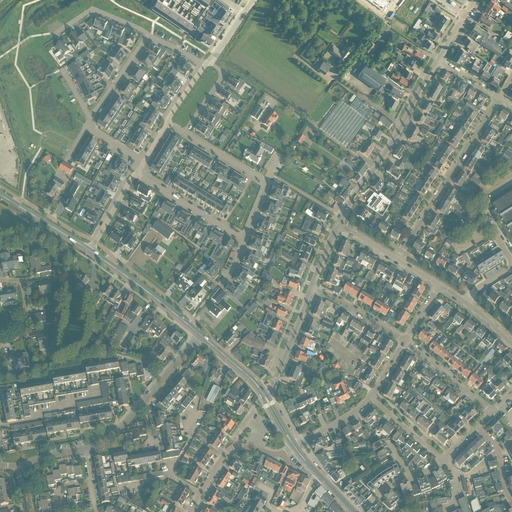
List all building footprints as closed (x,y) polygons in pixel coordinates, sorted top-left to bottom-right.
[(159,0),(156,0),(152,6),(157,9),(162,2),(159,0)] [(219,0),(215,0),(215,1),(220,5),(217,9),(227,16),(230,11),(227,9),(229,6),(219,0)] [(386,0),(382,0),(377,6),(383,10),(389,2),(386,0)] [(501,6),(495,2),(491,0),(490,0),(488,5),(494,9),(497,11),(499,8),(501,6)] [(162,2),(157,9),(161,13),(167,5),(162,2)] [(511,10),(511,6),(505,2),(503,5),(508,8),(511,11),(511,10)] [(167,5),(161,13),(166,16),(171,8),(167,5)] [(484,10),(489,13),(494,16),(495,14),(497,11),(494,9),(488,5),(484,10)] [(171,8),(166,16),(170,19),(176,11),(171,8)] [(207,13),(206,13),(207,14),(208,13),(219,21),(221,19),(224,21),(227,16),(217,9),(214,14),(209,10),(207,13)] [(176,11),(170,19),(175,22),(180,14),(176,11)] [(441,12),(439,15),(437,18),(440,19),(440,20),(446,24),(450,18),(441,12)] [(207,14),(206,16),(212,21),(209,25),(217,31),(220,26),(217,24),(219,21),(208,13),(207,14)] [(482,14),(478,19),(483,22),(485,23),(489,26),(491,22),(495,25),(497,21),(493,19),(489,16),(486,15),(482,13),(482,14)] [(180,14),(175,22),(179,25),(185,17),(180,14)] [(185,17),(179,25),(184,28),(189,20),(185,17)] [(92,21),(86,25),(90,30),(92,29),(92,30),(98,32),(99,28),(102,22),(102,21),(97,19),(95,23),(92,21)] [(189,20),(184,28),(188,31),(194,23),(189,20)] [(446,24),(440,20),(438,22),(435,21),(434,23),(443,29),(446,24)] [(99,28),(98,32),(102,34),(101,38),(104,39),(105,38),(109,28),(106,27),(108,23),(102,21),(102,22),(99,28)] [(384,21),(371,38),(380,45),(390,33),(389,32),(389,31),(390,31),(390,30),(389,30),(389,29),(391,27),(384,21)] [(72,28),(76,32),(81,26),(77,22),(72,28)] [(415,23),(413,27),(419,31),(424,34),(426,31),(421,27),(415,23)] [(480,42),(484,44),(495,52),(495,53),(499,55),(499,54),(499,55),(505,46),(498,41),(485,33),(487,31),(480,27),(475,24),(472,29),(483,37),(480,42)] [(198,28),(197,28),(200,30),(209,36),(211,33),(214,35),(217,31),(209,25),(206,30),(200,25),(198,28)] [(104,39),(108,41),(110,37),(111,35),(116,37),(119,28),(114,26),(113,29),(109,28),(105,38),(104,39)] [(119,28),(116,37),(120,39),(119,41),(118,45),(121,47),(126,35),(123,34),(124,30),(119,28)] [(501,36),(501,37),(508,41),(511,34),(511,31),(511,32),(507,29),(502,37),(501,36)] [(200,30),(194,38),(200,42),(202,39),(209,43),(209,42),(210,43),(212,39),(212,38),(209,36),(200,30)] [(440,34),(436,31),(434,30),(432,32),(429,30),(428,31),(427,33),(432,37),(437,39),(440,34)] [(86,34),(92,43),(94,39),(91,34),(90,34),(88,31),(86,34)] [(75,33),(68,38),(76,49),(83,44),(83,43),(87,40),(82,33),(77,36),(75,33)] [(126,35),(121,47),(126,49),(129,42),(133,44),(136,35),(131,33),(129,36),(126,35)] [(434,43),(430,40),(426,38),(425,37),(426,36),(424,35),(423,35),(421,39),(422,39),(426,42),(425,45),(431,49),(434,43)] [(470,46),(469,47),(469,48),(473,51),(478,43),(476,42),(467,36),(464,42),(470,46)] [(499,39),(498,41),(505,46),(508,41),(501,37),(499,39)] [(371,40),(365,48),(370,51),(376,43),(371,40)] [(63,43),(56,48),(61,55),(56,59),(59,63),(64,59),(63,57),(69,52),(72,55),(75,53),(70,46),(67,49),(63,43)] [(344,48),(342,50),(333,43),(328,50),(338,57),(339,56),(346,60),(349,56),(348,56),(353,50),(346,45),(344,44),(342,46),(344,48)] [(405,43),(401,50),(413,57),(414,55),(420,58),(423,53),(418,50),(405,43)] [(117,46),(111,54),(121,61),(124,56),(120,53),(123,49),(117,46)] [(152,46),(148,52),(153,55),(158,58),(160,60),(167,51),(161,47),(159,51),(152,46)] [(457,53),(466,58),(468,55),(470,53),(465,50),(461,47),(457,53)] [(457,53),(454,58),(459,62),(459,61),(463,64),(464,62),(466,58),(457,53)] [(111,54),(106,61),(112,65),(114,62),(118,65),(121,61),(111,54)] [(147,54),(143,59),(151,65),(153,66),(158,58),(153,55),(151,57),(147,54)] [(419,60),(414,58),(406,54),(405,57),(410,60),(408,62),(411,64),(416,66),(419,60)] [(182,62),(178,67),(188,73),(191,68),(185,64),(186,61),(181,57),(179,60),(182,62)] [(407,64),(402,60),(397,57),(395,61),(403,66),(401,69),(402,69),(400,73),(405,75),(409,78),(413,71),(405,67),(407,64)] [(508,66),(511,61),(506,57),(502,62),(504,63),(508,66)] [(143,59),(140,64),(145,67),(143,70),(148,73),(150,70),(148,69),(151,65),(143,59)] [(477,71),(479,72),(483,65),(480,64),(479,66),(476,64),(478,61),(476,59),(470,68),(476,72),(477,71)] [(489,68),(489,67),(490,65),(488,63),(489,62),(486,60),(483,65),(479,72),(480,70),(482,72),(480,75),(486,78),(489,74),(490,73),(487,71),(489,68)] [(106,61),(101,69),(102,70),(102,69),(111,75),(114,71),(110,68),(112,65),(106,61)] [(329,68),(322,63),(318,68),(324,74),(329,68)] [(378,89),(382,83),(385,80),(387,77),(367,63),(361,71),(358,75),(378,89)] [(75,66),(69,69),(72,74),(79,70),(80,70),(82,69),(79,64),(75,66)] [(173,70),(171,73),(176,77),(178,73),(185,78),(186,77),(186,78),(188,75),(187,74),(188,73),(178,67),(176,65),(173,70)] [(493,77),(491,81),(496,85),(500,79),(497,78),(500,74),(498,73),(499,71),(503,73),(505,70),(500,67),(500,66),(498,65),(497,67),(496,67),(492,75),(494,76),(493,77)] [(98,73),(96,76),(102,80),(104,77),(108,80),(111,75),(102,69),(102,70),(99,74),(98,73)] [(134,70),(132,73),(142,80),(145,76),(146,76),(148,73),(143,70),(141,72),(136,69),(135,71),(134,70)] [(79,70),(72,74),(74,79),(82,75),(80,70),(79,70)] [(408,80),(404,78),(393,72),(391,76),(396,78),(396,77),(400,79),(398,82),(401,83),(405,85),(408,80)] [(444,73),(440,80),(444,83),(445,83),(448,79),(452,82),(451,84),(452,85),(450,89),(452,90),(455,86),(458,81),(450,77),(451,75),(446,72),(445,73),(444,73)] [(131,77),(130,79),(135,82),(133,84),(138,88),(143,80),(142,80),(132,73),(130,76),(131,77)] [(171,78),(167,83),(178,90),(180,87),(179,86),(180,84),(174,80),(176,77),(171,73),(168,76),(171,78)] [(82,75),(74,79),(77,84),(85,79),(82,75)] [(85,79),(77,84),(80,88),(88,83),(86,78),(85,79)] [(229,80),(227,83),(228,83),(227,84),(239,92),(245,83),(240,80),(237,84),(231,79),(230,80),(229,80)] [(404,91),(401,89),(402,87),(391,79),(389,83),(392,84),(392,85),(393,86),(391,91),(400,96),(401,96),(404,91)] [(88,83),(80,88),(82,93),(92,87),(89,83),(88,83)] [(167,83),(162,91),(167,94),(169,91),(174,94),(175,92),(176,93),(178,90),(167,83)] [(461,83),(458,88),(455,93),(458,94),(460,91),(463,93),(467,87),(461,83)] [(126,84),(123,89),(132,95),(135,90),(136,91),(138,88),(133,84),(131,87),(126,84)] [(442,98),(445,93),(447,89),(443,86),(442,89),(437,86),(433,93),(442,98)] [(92,87),(82,93),(85,98),(94,93),(95,92),(92,87)] [(123,89),(120,93),(124,96),(123,99),(124,100),(128,103),(133,95),(132,95),(123,89)] [(221,92),(219,95),(220,95),(219,96),(229,102),(231,99),(237,103),(240,99),(228,90),(226,93),(223,91),(222,92),(221,92)] [(473,99),(474,98),(477,93),(471,90),(465,99),(467,101),(470,97),(473,99)] [(162,91),(157,99),(167,106),(169,103),(168,102),(169,100),(165,97),(167,94),(162,91)] [(398,99),(400,96),(391,91),(388,95),(391,97),(388,102),(392,104),(391,104),(392,105),(393,105),(395,106),(399,99),(398,99)] [(457,103),(452,99),(455,94),(452,92),(448,97),(447,101),(456,106),(457,103)] [(94,93),(85,98),(88,103),(97,98),(94,93)] [(441,104),(439,103),(442,98),(433,93),(429,100),(434,102),(433,105),(437,107),(439,108),(441,104)] [(478,114),(480,110),(481,109),(487,100),(481,96),(478,100),(477,102),(480,104),(478,107),(476,107),(472,105),(470,109),(473,112),(478,114)] [(116,99),(113,103),(122,110),(125,105),(122,103),(116,99)] [(153,103),(151,106),(156,110),(158,107),(163,110),(164,108),(165,109),(167,106),(157,99),(153,103)] [(319,129),(346,148),(348,144),(365,121),(339,101),(319,129)] [(113,103),(110,108),(119,114),(122,110),(113,103)] [(213,103),(211,107),(212,107),(211,108),(223,116),(229,107),(224,104),(221,108),(215,103),(214,104),(213,103)] [(365,103),(360,109),(366,113),(363,117),(367,121),(369,122),(372,119),(378,124),(379,123),(382,125),(389,130),(393,125),(377,112),(365,103)] [(425,104),(422,109),(424,109),(422,112),(428,115),(426,117),(431,119),(435,121),(437,117),(433,115),(428,113),(431,107),(426,105),(425,104)] [(151,106),(146,114),(148,116),(156,120),(159,116),(154,113),(156,110),(151,106)] [(251,116),(257,120),(263,111),(257,106),(251,116)] [(110,108),(107,112),(116,119),(119,114),(110,108)] [(317,111),(312,119),(321,124),(324,119),(321,117),(322,114),(317,111)] [(107,112),(104,117),(113,123),(116,119),(107,112)] [(261,124),(264,126),(262,129),(266,132),(274,121),(274,122),(278,117),(271,113),(271,112),(270,112),(269,112),(267,114),(265,117),(261,124)] [(473,122),(476,116),(472,114),(470,112),(466,118),(473,122)] [(493,118),(495,120),(495,119),(500,122),(501,120),(505,122),(506,120),(509,115),(503,112),(499,118),(495,116),(493,118)] [(205,115),(203,118),(204,118),(203,119),(215,127),(221,118),(216,115),(213,119),(207,114),(206,115),(205,115)] [(148,116),(145,120),(153,125),(156,120),(148,116)] [(104,117),(100,121),(110,127),(113,123),(104,117)] [(420,117),(419,119),(417,119),(415,123),(417,123),(416,124),(421,126),(422,126),(424,123),(428,125),(429,123),(429,122),(431,119),(426,117),(425,119),(420,117)] [(466,118),(463,123),(469,127),(473,122),(466,118)] [(141,124),(139,127),(144,130),(146,127),(151,130),(153,125),(145,120),(144,119),(141,124)] [(100,121),(97,126),(107,132),(110,127),(100,121)] [(367,122),(364,126),(371,131),(372,131),(370,133),(374,135),(372,138),(374,139),(374,140),(375,140),(378,142),(381,138),(380,138),(382,136),(373,130),(375,127),(370,124),(368,123),(369,122),(367,121),(366,122),(367,122)] [(459,129),(466,133),(469,127),(463,123),(459,129)] [(440,124),(434,136),(437,138),(444,126),(440,124)] [(198,126),(196,129),(196,130),(196,131),(200,133),(198,136),(203,139),(205,137),(208,139),(214,130),(209,126),(206,130),(199,125),(199,126),(198,126)] [(245,132),(250,135),(253,129),(248,126),(245,132)] [(138,130),(135,135),(144,140),(147,136),(142,133),(144,130),(139,127),(137,130),(138,130)] [(488,130),(485,136),(491,140),(493,136),(493,137),(495,138),(496,136),(497,136),(499,133),(497,132),(491,128),(489,131),(488,130)] [(414,129),(411,135),(416,138),(419,139),(422,141),(422,140),(423,138),(420,137),(417,135),(419,132),(418,131),(414,129)] [(456,134),(462,138),(466,133),(459,129),(456,134)] [(359,132),(357,135),(367,142),(369,139),(359,132)] [(448,139),(446,142),(449,145),(456,149),(459,144),(452,139),(453,139),(449,137),(450,136),(447,134),(446,135),(445,135),(445,136),(448,139)] [(456,134),(453,139),(452,139),(459,144),(462,138),(456,134)] [(135,135),(132,139),(141,145),(144,140),(135,135)] [(303,143),(305,139),(299,135),(295,142),(307,149),(309,146),(303,143)] [(411,135),(408,140),(412,143),(413,143),(414,141),(417,142),(418,142),(420,143),(422,144),(424,142),(422,140),(422,141),(419,139),(416,138),(411,135)] [(170,137),(167,143),(176,148),(178,149),(181,144),(183,140),(176,136),(174,139),(170,137)] [(485,136),(481,141),(486,144),(487,145),(491,140),(485,136)] [(129,144),(128,148),(133,151),(135,148),(138,150),(141,145),(132,139),(129,144)] [(89,140),(86,145),(95,150),(98,145),(89,140)] [(368,147),(366,149),(371,153),(375,147),(367,142),(365,145),(368,147)] [(167,143),(164,147),(173,152),(176,148),(167,143)] [(245,151),(243,155),(244,156),(243,157),(246,158),(246,159),(251,162),(251,161),(257,165),(261,159),(260,159),(265,151),(271,155),(274,150),(262,143),(258,149),(254,155),(247,151),(246,152),(245,151)] [(393,156),(397,159),(399,160),(406,150),(411,153),(414,149),(411,147),(407,144),(404,149),(400,146),(393,156)] [(86,145),(83,150),(93,155),(96,150),(95,150),(86,145)] [(347,149),(356,155),(358,152),(349,146),(347,149)] [(445,146),(441,151),(443,152),(442,152),(444,153),(449,156),(453,151),(448,148),(446,146),(446,147),(445,146)] [(475,152),(481,156),(484,150),(478,146),(475,152)] [(164,147),(162,151),(172,158),(175,153),(173,152),(164,147)] [(367,158),(371,153),(366,149),(364,152),(361,149),(361,150),(359,152),(367,158)] [(83,150),(81,154),(91,160),(93,155),(83,150)] [(189,152),(185,158),(188,160),(193,163),(194,161),(199,153),(194,150),(192,154),(189,152)] [(162,151),(159,156),(168,161),(170,157),(172,158),(162,151)] [(471,157),(477,161),(481,156),(475,152),(474,151),(472,155),(471,157)] [(498,156),(495,160),(498,162),(504,165),(506,163),(509,165),(511,166),(511,152),(511,153),(510,152),(507,151),(502,158),(502,159),(498,156)] [(446,162),(449,156),(442,152),(439,158),(446,162)] [(199,153),(194,161),(194,162),(195,162),(198,164),(204,156),(199,153)] [(81,154),(78,159),(88,165),(91,160),(81,154)] [(159,156),(156,160),(167,167),(169,162),(168,161),(159,156)] [(204,156),(198,164),(203,167),(208,159),(204,156)] [(468,163),(474,167),(477,161),(471,157),(468,163)] [(119,162),(117,167),(124,172),(127,167),(122,164),(124,161),(119,158),(117,161),(119,162)] [(442,167),(446,162),(439,158),(436,163),(442,167)] [(78,159),(75,164),(85,170),(88,165),(78,159)] [(208,159),(203,167),(208,170),(206,172),(210,174),(213,168),(210,166),(213,162),(208,159)] [(156,160),(153,165),(164,172),(167,167),(156,160)] [(358,161),(354,165),(358,168),(359,168),(360,169),(366,173),(369,169),(362,164),(358,160),(358,161)] [(439,172),(442,167),(436,163),(434,161),(430,167),(432,168),(439,172)] [(401,171),(404,167),(405,166),(404,165),(401,163),(399,162),(396,167),(401,171)] [(62,163),(59,169),(69,175),(73,169),(62,163)] [(474,167),(468,163),(464,168),(471,172),(474,167)] [(153,165),(150,170),(161,177),(164,172),(153,165)] [(213,168),(210,174),(213,176),(214,174),(218,177),(224,167),(221,165),(220,166),(219,165),(216,170),(213,168)] [(111,171),(109,174),(115,177),(117,174),(122,177),(124,172),(117,167),(115,166),(112,171),(111,171)] [(391,166),(386,173),(390,176),(397,180),(401,176),(400,175),(395,172),(397,170),(395,169),(391,166)] [(218,177),(217,178),(222,181),(225,183),(229,177),(226,176),(229,171),(227,170),(228,169),(224,167),(218,177)] [(356,173),(351,179),(353,181),(357,184),(361,178),(362,178),(366,173),(360,169),(359,168),(358,168),(355,172),(356,173)] [(103,173),(102,174),(108,177),(105,182),(107,183),(115,188),(118,183),(115,181),(117,178),(115,177),(109,174),(104,171),(103,173)] [(177,179),(173,185),(178,188),(183,180),(184,179),(179,176),(181,173),(178,171),(177,171),(174,177),(177,179)] [(437,175),(433,172),(431,171),(427,176),(433,181),(437,175)] [(340,173),(338,176),(344,180),(339,187),(341,188),(344,190),(343,190),(350,195),(354,189),(349,186),(350,184),(348,183),(350,180),(348,179),(343,175),(340,173)] [(457,179),(464,183),(467,177),(461,173),(457,179)] [(229,177),(225,183),(228,185),(229,183),(234,186),(240,177),(236,175),(234,174),(231,179),(229,177)] [(430,186),(433,181),(427,176),(424,182),(430,186)] [(234,186),(233,187),(238,190),(238,191),(242,194),(246,188),(241,185),(244,181),(242,180),(243,179),(240,177),(234,186)] [(470,181),(478,186),(479,186),(480,183),(481,182),(473,177),(470,181)] [(49,191),(47,194),(52,198),(56,192),(56,191),(58,188),(61,190),(65,184),(56,178),(55,179),(51,186),(48,190),(49,191)] [(315,178),(313,181),(321,187),(323,183),(315,178)] [(464,183),(457,179),(454,184),(460,188),(464,183)] [(183,180),(178,188),(182,191),(187,183),(183,181),(183,180)] [(371,187),(369,190),(374,194),(375,195),(378,197),(380,195),(380,194),(378,192),(383,185),(380,183),(377,180),(371,187)] [(430,186),(424,182),(420,187),(427,191),(430,186)] [(99,184),(97,187),(106,193),(108,190),(113,192),(115,188),(107,183),(105,188),(99,184)] [(187,183),(182,191),(187,194),(192,186),(187,183)] [(73,184),(63,202),(66,204),(65,206),(66,206),(64,209),(70,212),(76,203),(70,200),(78,186),(73,184)] [(272,188),(271,192),(272,192),(271,193),(283,198),(285,199),(289,189),(284,185),(282,190),(274,187),(273,188),(272,188)] [(95,186),(93,189),(99,193),(96,197),(107,203),(109,198),(106,196),(108,194),(106,193),(97,187),(95,186)] [(192,186),(187,194),(192,197),(196,189),(192,186)] [(140,187),(137,193),(142,196),(141,199),(149,204),(152,199),(148,197),(150,193),(140,187)] [(417,193),(419,194),(423,197),(427,191),(420,187),(417,193)] [(341,188),(336,195),(339,197),(341,199),(345,202),(350,195),(343,190),(344,190),(341,188)] [(196,189),(192,197),(196,200),(201,192),(196,189)] [(451,189),(447,195),(454,199),(457,193),(451,189)] [(201,192),(196,200),(201,202),(206,195),(201,192)] [(335,202),(337,204),(342,207),(345,202),(341,199),(330,192),(327,196),(333,199),(334,198),(336,200),(335,202)] [(271,193),(269,198),(277,201),(276,204),(282,207),(283,204),(281,203),(283,198),(271,193)] [(511,193),(492,206),(495,210),(492,212),(511,245),(511,193)] [(369,204),(367,208),(370,209),(371,210),(376,213),(378,210),(376,209),(384,198),(380,195),(378,197),(374,194),(368,203),(368,204),(369,204)] [(206,195),(201,202),(206,205),(210,197),(206,195)] [(450,205),(454,199),(447,195),(444,201),(450,205)] [(413,202),(419,206),(423,200),(416,196),(413,202)] [(88,199),(86,202),(99,209),(100,206),(104,208),(107,203),(96,197),(94,202),(88,199)] [(210,197),(206,205),(210,208),(215,200),(210,197)] [(132,202),(130,205),(132,206),(138,209),(136,213),(140,215),(142,216),(145,211),(141,209),(144,204),(144,203),(134,198),(134,199),(133,198),(131,201),(132,202)] [(215,200),(210,208),(215,211),(220,203),(215,200)] [(157,209),(153,216),(156,218),(160,212),(164,215),(165,213),(170,205),(171,204),(166,201),(163,205),(160,203),(158,207),(157,209)] [(440,206),(448,211),(450,207),(452,207),(451,207),(455,210),(456,208),(455,208),(456,207),(453,205),(452,206),(450,205),(444,201),(440,206)] [(419,206),(413,202),(409,207),(416,211),(419,206)] [(220,203),(215,211),(219,214),(224,206),(223,205),(220,203)] [(94,208),(86,204),(83,209),(83,210),(87,212),(83,218),(83,219),(94,225),(98,218),(91,214),(94,208)] [(224,206),(219,214),(224,217),(230,207),(225,204),(224,206)] [(265,205),(264,209),(274,213),(276,214),(278,209),(281,210),(282,207),(276,204),(275,207),(267,204),(266,206),(265,205)] [(170,205),(165,213),(170,216),(166,221),(169,223),(175,214),(172,213),(175,208),(170,205)] [(313,218),(316,219),(320,221),(321,221),(324,223),(326,219),(328,216),(324,214),(322,213),(323,210),(316,206),(313,212),(316,213),(313,218)] [(361,210),(357,217),(365,222),(367,218),(369,214),(367,213),(368,211),(370,212),(371,210),(370,209),(367,208),(366,207),(364,206),(361,210)] [(440,206),(437,211),(443,215),(444,216),(443,218),(449,222),(451,219),(446,217),(450,212),(448,211),(440,206)] [(406,213),(412,217),(416,211),(409,207),(406,213)] [(264,209),(262,213),(263,213),(262,215),(270,218),(269,221),(275,223),(276,220),(272,218),(274,213),(264,209)] [(126,210),(122,218),(123,218),(122,219),(128,222),(129,222),(132,224),(136,217),(138,218),(140,215),(136,213),(134,211),(132,214),(126,210)] [(168,225),(171,227),(175,222),(179,224),(186,214),(181,211),(179,214),(176,212),(175,214),(169,223),(168,225)] [(382,224),(378,229),(385,233),(386,231),(387,232),(387,231),(388,229),(388,228),(385,226),(387,223),(385,222),(389,216),(387,215),(385,213),(382,218),(381,220),(379,222),(382,224)] [(409,222),(412,217),(406,213),(402,218),(405,219),(409,222)] [(186,214),(179,224),(184,227),(180,233),(184,235),(192,222),(189,220),(190,217),(186,214)] [(372,220),(369,225),(373,227),(376,222),(378,218),(379,216),(376,214),(372,220)] [(436,226),(440,220),(433,216),(430,222),(436,226)] [(312,232),(318,236),(322,229),(315,226),(316,223),(307,218),(305,222),(310,224),(307,230),(312,232)] [(408,224),(398,218),(397,219),(400,221),(399,223),(406,227),(408,224)] [(158,221),(152,229),(168,241),(174,233),(158,221)] [(193,223),(186,234),(190,236),(193,230),(197,233),(203,224),(198,221),(196,225),(193,223)] [(258,222),(257,226),(267,230),(268,230),(270,225),(274,227),(275,223),(269,221),(268,224),(260,221),(259,223),(258,222)] [(434,229),(436,226),(430,222),(426,227),(433,231),(431,233),(434,235),(437,231),(434,229)] [(197,233),(196,234),(201,237),(197,243),(201,245),(202,243),(207,234),(208,233),(206,231),(208,227),(203,224),(197,233)] [(257,226),(255,229),(256,230),(256,232),(263,235),(262,238),(268,240),(270,237),(265,235),(267,230),(257,226)] [(115,229),(109,239),(119,245),(127,232),(124,230),(122,234),(115,229)] [(306,233),(297,229),(295,233),(305,237),(307,233),(306,233)] [(207,234),(202,243),(205,245),(208,239),(213,242),(218,234),(218,233),(213,230),(210,235),(207,234)] [(394,230),(393,232),(392,233),(392,234),(390,237),(397,241),(402,232),(399,230),(398,232),(394,230)] [(129,231),(122,242),(125,244),(124,246),(131,250),(137,241),(133,238),(135,235),(129,231)] [(213,242),(211,244),(216,247),(213,252),(216,254),(223,242),(221,240),(223,237),(218,234),(213,242)] [(306,236),(304,242),(314,246),(315,246),(316,244),(315,243),(316,240),(306,236)] [(253,237),(251,243),(262,247),(265,249),(268,240),(262,238),(261,240),(253,237)] [(216,254),(214,257),(218,259),(223,252),(227,254),(228,252),(234,243),(233,242),(230,240),(230,241),(228,239),(226,243),(223,242),(216,254)] [(420,254),(422,250),(424,247),(420,244),(422,240),(419,239),(417,242),(412,250),(420,254)] [(349,245),(343,242),(341,248),(350,252),(352,246),(349,245)] [(250,243),(248,247),(249,247),(249,248),(256,251),(255,254),(261,257),(263,254),(260,253),(262,247),(251,243),(251,244),(250,243)] [(157,263),(162,256),(165,251),(158,246),(155,251),(149,246),(147,250),(144,254),(157,263)] [(302,246),(300,251),(303,253),(309,257),(312,251),(307,249),(306,248),(302,246)] [(427,253),(425,257),(431,262),(434,257),(435,255),(435,254),(435,253),(432,252),(429,250),(430,248),(427,246),(424,251),(427,253)] [(348,255),(350,252),(341,248),(338,254),(347,258),(348,255)] [(295,254),(293,257),(300,260),(302,261),(307,263),(309,257),(303,253),(300,251),(299,251),(298,255),(295,254)] [(436,264),(437,265),(437,266),(438,267),(439,266),(443,269),(446,264),(448,260),(444,258),(445,258),(442,256),(443,253),(441,251),(438,256),(441,257),(440,259),(439,260),(436,264)] [(501,252),(495,256),(500,265),(506,262),(501,252)] [(284,256),(284,258),(290,262),(293,258),(284,253),(282,255),(284,256)] [(366,263),(370,256),(367,254),(366,255),(363,253),(361,257),(357,262),(358,263),(361,265),(364,266),(366,263)] [(9,254),(1,256),(3,272),(9,271),(8,269),(12,268),(12,269),(19,268),(18,264),(19,264),(18,258),(10,259),(9,254)] [(245,255),(243,259),(254,263),(255,264),(257,265),(259,260),(260,260),(261,257),(255,254),(254,257),(246,254),(246,256),(245,255)] [(467,265),(470,263),(465,254),(464,254),(462,256),(467,265)] [(374,258),(370,256),(366,263),(369,265),(367,268),(371,271),(377,261),(374,259),(374,258)] [(495,256),(489,259),(494,269),(500,265),(495,256)] [(49,272),(51,272),(50,267),(45,267),(45,268),(41,269),(39,258),(34,259),(33,257),(29,257),(31,267),(35,267),(36,275),(41,274),(42,277),(46,277),(50,276),(49,272)] [(210,263),(207,267),(216,275),(219,272),(218,271),(219,270),(213,265),(215,262),(212,260),(210,258),(207,261),(210,263)] [(243,259),(242,263),(243,263),(242,265),(250,268),(248,271),(254,275),(256,270),(253,269),(255,264),(254,263),(243,259)] [(455,276),(459,270),(454,267),(457,262),(452,259),(449,264),(452,266),(448,272),(455,276)] [(489,259),(483,262),(488,272),(494,269),(489,259)] [(333,266),(339,268),(338,269),(343,271),(345,265),(346,264),(336,260),(333,266)] [(303,273),(305,267),(293,262),(291,267),(291,268),(292,268),(295,270),(303,273)] [(483,262),(477,266),(482,275),(488,272),(483,262)] [(189,265),(184,271),(188,274),(193,268),(189,265)] [(380,273),(384,275),(388,268),(384,266),(384,267),(381,265),(378,269),(375,274),(378,276),(380,273)] [(200,269),(198,272),(202,276),(203,276),(205,274),(211,279),(213,277),(214,278),(216,275),(207,267),(203,271),(200,269)] [(289,274),(288,277),(293,279),(295,276),(296,277),(300,279),(303,273),(295,270),(292,268),(291,272),(290,274),(289,274)] [(389,283),(392,277),(395,273),(391,271),(392,270),(388,268),(384,275),(387,277),(385,280),(389,283)] [(341,274),(336,272),(331,270),(329,277),(335,279),(336,276),(340,277),(341,274)] [(238,272),(236,275),(245,281),(248,276),(252,279),(254,275),(248,271),(247,275),(239,271),(238,272)] [(342,276),(345,277),(343,280),(347,281),(348,278),(349,279),(351,275),(344,272),(342,276)] [(364,281),(366,283),(368,280),(372,274),(369,272),(365,278),(364,281)] [(472,276),(465,272),(463,274),(466,275),(463,281),(467,284),(472,276)] [(273,279),(266,274),(265,277),(264,280),(263,282),(270,285),(273,279)] [(368,280),(366,283),(368,284),(370,285),(372,282),(371,282),(375,276),(372,274),(368,280)] [(397,279),(393,285),(396,287),(402,290),(405,287),(405,286),(402,285),(403,283),(406,279),(406,278),(403,276),(403,277),(401,276),(402,275),(400,274),(399,275),(397,279)] [(234,279),(233,281),(240,285),(238,288),(244,292),(246,288),(244,287),(247,282),(245,281),(236,275),(234,278),(234,279)] [(503,280),(499,282),(503,285),(505,283),(507,284),(508,284),(509,285),(511,282),(511,275),(503,281),(503,280)] [(89,281),(83,276),(81,278),(80,280),(77,285),(86,292),(84,296),(88,298),(93,291),(89,289),(85,287),(89,281)] [(477,279),(472,276),(468,284),(472,287),(475,283),(477,281),(476,280),(477,279)] [(333,283),(335,279),(329,277),(326,284),(332,286),(335,287),(333,292),(339,295),(342,289),(336,287),(337,285),(333,283)] [(184,278),(177,286),(179,288),(178,289),(181,290),(184,292),(187,289),(188,290),(193,284),(190,281),(188,282),(187,284),(185,282),(186,280),(184,278)] [(194,290),(190,295),(192,297),(191,299),(192,300),(193,300),(197,304),(199,302),(200,302),(201,301),(200,301),(205,295),(200,291),(197,288),(204,281),(200,278),(192,288),(194,290)] [(279,286),(285,288),(286,286),(289,287),(296,290),(298,284),(294,283),(294,282),(284,278),(282,283),(280,282),(279,286)] [(355,298),(358,294),(359,291),(356,289),(359,283),(361,284),(363,281),(360,279),(358,282),(357,282),(357,281),(356,280),(354,284),(355,285),(353,288),(349,295),(355,298)] [(40,297),(45,296),(44,294),(51,292),(49,281),(39,283),(40,287),(41,287),(41,289),(39,289),(40,297)] [(416,290),(415,291),(422,295),(425,290),(422,288),(424,285),(419,282),(417,286),(418,286),(416,290)] [(387,290),(390,285),(387,283),(382,292),(385,294),(387,290)] [(343,291),(349,295),(353,288),(347,284),(346,287),(343,291)] [(228,286),(225,289),(226,290),(225,290),(235,298),(238,294),(241,296),(244,292),(238,288),(236,291),(229,286),(228,286)] [(105,301),(106,302),(113,292),(112,292),(113,290),(108,287),(103,295),(107,298),(105,301)] [(502,301),(503,300),(506,296),(503,294),(500,292),(498,294),(492,288),(485,292),(482,296),(487,300),(488,300),(489,300),(491,302),(491,301),(494,304),(499,298),(502,301)] [(220,289),(211,299),(218,304),(226,295),(220,289)] [(16,297),(15,291),(0,293),(2,304),(17,301),(16,299),(17,298),(17,297),(16,297)] [(412,296),(414,298),(419,300),(422,295),(415,291),(412,296)] [(506,296),(503,300),(506,302),(511,294),(511,292),(510,291),(506,296)] [(113,292),(106,302),(108,303),(110,300),(115,304),(110,313),(110,314),(108,318),(112,319),(114,315),(114,316),(117,310),(116,310),(119,306),(122,300),(119,298),(121,295),(116,292),(115,294),(113,292)] [(291,303),(293,296),(286,293),(285,295),(283,294),(281,298),(291,303)] [(358,300),(364,304),(368,297),(362,293),(358,300)] [(122,320),(125,314),(129,305),(133,298),(127,295),(123,303),(125,304),(124,306),(123,306),(120,312),(117,310),(114,316),(122,320)] [(272,303),(270,301),(265,297),(262,301),(270,306),(272,303)] [(281,298),(279,297),(277,301),(277,302),(278,303),(282,304),(289,307),(289,306),(290,306),(291,303),(290,303),(291,303),(281,298)] [(368,297),(364,304),(370,307),(373,303),(374,301),(368,297)] [(387,300),(387,299),(386,299),(383,302),(385,303),(383,306),(379,313),(385,316),(389,309),(386,307),(387,305),(386,304),(388,301),(387,300)] [(417,303),(413,300),(410,299),(407,304),(414,308),(417,303)] [(315,309),(326,313),(327,310),(328,310),(329,309),(330,308),(332,304),(326,301),(324,305),(318,302),(315,309)] [(210,312),(217,319),(221,313),(224,309),(227,312),(231,308),(225,302),(221,307),(219,305),(216,309),(214,307),(210,312)] [(379,313),(383,306),(377,302),(373,309),(379,313)] [(508,312),(510,314),(511,311),(511,306),(511,308),(508,306),(504,302),(499,308),(506,314),(508,312)] [(411,314),(414,308),(407,304),(404,309),(406,311),(411,314)] [(438,306),(436,309),(436,308),(433,312),(439,317),(444,312),(447,315),(449,313),(452,309),(446,304),(442,310),(438,306)] [(46,325),(51,324),(52,324),(50,312),(51,312),(50,306),(43,307),(44,314),(35,316),(37,323),(46,322),(46,325)] [(137,317),(142,310),(141,310),(139,308),(136,307),(135,309),(132,307),(126,315),(123,319),(129,324),(135,316),(137,317)] [(275,307),(274,310),(278,312),(277,314),(277,315),(279,316),(284,318),(286,312),(282,311),(283,310),(278,308),(275,307)] [(323,320),(324,317),(326,313),(315,309),(313,316),(317,317),(323,320)] [(387,324),(391,317),(393,318),(394,316),(396,317),(396,316),(390,312),(384,322),(387,324)] [(406,321),(409,316),(402,312),(399,317),(406,321)] [(433,312),(430,315),(431,316),(429,318),(432,321),(430,323),(436,328),(439,325),(435,322),(439,317),(433,312)] [(267,314),(265,320),(270,323),(268,327),(273,329),(278,332),(282,324),(277,322),(278,319),(274,318),(268,314),(267,314)] [(338,320),(336,323),(340,325),(342,321),(346,324),(347,321),(349,317),(344,314),(342,317),(340,315),(338,320)] [(448,321),(443,328),(444,329),(446,331),(452,324),(454,325),(456,323),(459,326),(461,324),(464,320),(458,314),(457,316),(455,314),(451,318),(448,321)] [(402,327),(406,321),(399,317),(396,323),(402,327)] [(158,339),(159,342),(161,340),(165,334),(163,333),(166,329),(159,324),(160,322),(156,320),(153,324),(151,322),(151,321),(148,318),(145,322),(140,329),(145,333),(148,329),(152,332),(153,330),(156,332),(155,333),(154,335),(158,338),(158,339)] [(331,325),(332,323),(328,322),(324,320),(323,323),(327,325),(329,325),(329,326),(334,328),(335,327),(331,325)] [(320,325),(315,323),(310,321),(308,328),(314,331),(314,330),(315,327),(319,328),(320,325)] [(348,329),(350,331),(354,333),(359,324),(353,321),(348,329)] [(471,335),(474,331),(472,330),(475,327),(469,322),(466,325),(464,328),(470,333),(471,335)] [(431,329),(431,330),(432,331),(432,330),(434,331),(436,328),(430,323),(429,323),(427,326),(431,329)] [(127,327),(121,324),(113,337),(119,340),(127,327)] [(260,324),(258,329),(262,331),(261,335),(263,336),(268,338),(267,341),(273,344),(276,337),(272,335),(266,333),(268,330),(260,324)] [(359,337),(362,332),(364,328),(359,324),(354,333),(353,334),(359,337)] [(461,327),(456,333),(459,335),(464,330),(461,327)] [(319,332),(314,330),(314,331),(308,328),(305,335),(309,336),(315,339),(315,338),(316,339),(319,332)] [(471,335),(469,337),(467,339),(471,343),(473,340),(474,341),(477,337),(481,340),(483,337),(486,334),(480,329),(476,333),(474,331),(471,335)] [(168,337),(165,334),(161,340),(162,341),(164,343),(167,341),(172,345),(174,342),(177,345),(183,339),(177,334),(178,332),(175,330),(168,337)] [(224,338),(227,340),(225,342),(226,343),(225,344),(228,346),(230,347),(236,339),(231,335),(234,332),(231,330),(224,338)] [(245,332),(239,339),(242,342),(246,338),(248,335),(250,333),(247,330),(245,332)] [(430,334),(428,333),(425,330),(418,338),(423,342),(428,336),(430,334)] [(428,336),(423,342),(428,346),(431,342),(433,340),(430,338),(432,336),(431,335),(434,331),(432,330),(432,331),(431,330),(428,333),(430,334),(428,336)] [(369,345),(375,335),(370,331),(366,336),(365,336),(362,340),(369,345)] [(38,338),(39,344),(40,351),(49,350),(48,342),(46,332),(31,335),(31,339),(38,338)] [(241,343),(255,349),(263,352),(266,344),(261,342),(254,340),(255,336),(251,332),(250,333),(248,335),(246,338),(242,342),(241,343)] [(489,350),(494,344),(497,341),(491,335),(489,338),(487,336),(481,343),(489,350)] [(122,348),(128,353),(136,339),(131,336),(125,344),(122,348)] [(379,340),(380,337),(378,336),(374,341),(376,343),(379,344),(389,351),(393,345),(387,341),(385,344),(379,340)] [(308,350),(307,354),(313,356),(315,353),(313,352),(316,345),(313,344),(303,340),(300,347),(308,350)] [(164,343),(162,341),(160,344),(162,346),(157,351),(160,354),(157,357),(163,362),(166,358),(168,355),(168,356),(168,355),(163,351),(165,348),(165,349),(168,346),(164,343)] [(432,345),(429,349),(434,353),(438,347),(434,343),(432,345)] [(386,356),(389,351),(379,344),(377,347),(382,349),(380,352),(386,356)] [(501,344),(494,351),(500,357),(507,349),(501,344)] [(438,347),(434,353),(438,357),(443,351),(438,347)] [(269,366),(272,360),(264,357),(261,356),(263,352),(255,349),(252,356),(260,358),(259,361),(257,364),(259,366),(260,367),(265,369),(268,370),(269,366)] [(443,351),(438,357),(443,360),(448,355),(448,354),(449,352),(448,351),(447,350),(445,353),(443,351)] [(482,356),(477,361),(480,364),(483,361),(485,359),(490,353),(487,350),(482,356)] [(297,353),(295,359),(299,361),(301,362),(300,367),(302,367),(306,369),(308,364),(306,364),(307,361),(309,357),(303,355),(297,353)] [(14,361),(16,370),(29,367),(27,354),(15,356),(16,361),(14,361)] [(375,362),(381,365),(384,360),(380,357),(375,354),(374,357),(377,359),(375,362)] [(448,355),(443,360),(447,364),(452,358),(448,355)] [(510,372),(511,370),(511,371),(510,373),(511,374),(511,358),(509,355),(506,359),(503,361),(503,362),(502,363),(510,372)] [(194,368),(196,366),(205,373),(208,367),(203,363),(205,361),(199,356),(191,365),(194,368)] [(406,357),(403,363),(409,366),(410,365),(412,362),(415,363),(417,361),(411,356),(409,359),(406,357)] [(452,358),(447,364),(452,368),(457,362),(452,358)] [(112,370),(119,369),(119,368),(118,365),(117,359),(114,359),(114,361),(111,362),(112,368),(112,370)] [(108,360),(104,361),(106,371),(112,370),(112,368),(111,362),(108,363),(108,360)] [(122,373),(129,372),(128,366),(128,362),(120,364),(121,364),(121,367),(122,373)] [(377,371),(381,365),(375,362),(373,365),(369,363),(368,365),(377,371)] [(457,362),(452,368),(457,372),(462,366),(457,362)] [(98,364),(95,365),(95,363),(91,363),(93,373),(99,372),(98,364)] [(406,372),(409,366),(403,363),(400,368),(406,372)] [(423,369),(426,365),(424,363),(417,371),(420,373),(423,369)] [(128,366),(129,372),(130,375),(137,374),(136,368),(135,364),(128,366)] [(349,366),(347,364),(341,370),(341,371),(343,372),(349,366)] [(143,366),(136,368),(137,374),(137,375),(137,377),(144,376),(143,370),(143,366)] [(462,366),(457,372),(461,376),(466,370),(462,366)] [(208,378),(214,383),(215,382),(220,386),(223,380),(219,377),(221,375),(216,370),(215,371),(210,367),(208,369),(207,375),(209,377),(208,378)] [(307,369),(302,367),(300,371),(293,368),(291,374),(298,377),(298,376),(302,378),(304,372),(306,374),(308,370),(307,369)] [(143,370),(144,376),(145,379),(152,378),(151,371),(150,368),(143,370)] [(365,371),(363,374),(372,379),(375,374),(371,372),(366,369),(365,371)] [(424,380),(429,374),(424,370),(419,376),(424,380)] [(466,370),(461,376),(466,379),(466,380),(469,376),(471,374),(466,370)] [(182,377),(181,377),(187,381),(192,375),(187,371),(182,377)] [(405,375),(402,374),(398,371),(395,376),(401,380),(405,375)] [(416,377),(420,373),(417,371),(414,375),(411,373),(409,376),(415,379),(416,376),(416,377)] [(230,372),(227,376),(225,378),(232,384),(234,382),(238,378),(230,372)] [(298,377),(291,374),(288,379),(296,382),(294,386),(301,389),(302,386),(301,386),(303,379),(302,378),(298,376),(298,377)] [(360,380),(364,383),(369,385),(372,379),(363,374),(361,378),(360,380)] [(429,384),(434,378),(429,374),(424,380),(429,384)] [(401,380),(395,376),(391,382),(398,386),(401,380)] [(473,385),(478,380),(473,376),(472,378),(469,381),(473,385)] [(502,376),(499,379),(506,386),(509,383),(506,381),(503,377),(502,376)] [(182,389),(186,384),(180,378),(176,383),(182,389)] [(431,391),(434,388),(437,390),(441,384),(436,380),(433,384),(429,389),(431,391)] [(478,389),(481,385),(483,383),(478,380),(473,385),(478,389)] [(504,387),(501,384),(497,380),(494,382),(495,382),(492,385),(492,384),(490,387),(492,389),(495,392),(497,390),(499,392),(502,389),(504,387),(504,388),(504,387)] [(333,395),(338,404),(338,403),(339,404),(342,403),(342,402),(350,398),(347,392),(347,393),(344,386),(342,382),(333,386),(335,390),(338,388),(340,392),(333,395)] [(178,394),(182,389),(176,383),(172,388),(178,394)] [(349,389),(352,390),(354,392),(359,394),(363,388),(356,384),(356,385),(353,383),(349,389)] [(437,390),(442,394),(443,392),(446,388),(441,384),(437,390)] [(396,389),(394,387),(390,385),(387,390),(393,394),(396,389)] [(484,385),(482,386),(479,390),(482,392),(491,401),(496,396),(492,392),(491,391),(488,393),(486,391),(485,389),(487,387),(484,385)] [(125,390),(127,390),(127,386),(117,388),(118,394),(126,393),(125,390)] [(213,404),(214,401),(215,402),(219,395),(218,394),(220,390),(213,386),(206,401),(213,404)] [(313,399),(316,398),(315,396),(314,392),(313,391),(312,386),(304,390),(308,397),(298,403),(299,406),(313,399)] [(180,396),(178,394),(172,388),(167,394),(173,399),(176,400),(180,396)] [(412,391),(410,389),(403,396),(405,398),(410,393),(412,391)] [(4,403),(12,402),(11,396),(14,395),(13,390),(5,391),(6,396),(2,397),(3,400),(4,400),(4,403)] [(246,390),(246,391),(243,390),(241,394),(243,395),(238,404),(243,406),(251,393),(246,390)] [(390,400),(392,396),(393,394),(387,390),(383,396),(390,400)] [(446,394),(443,398),(448,402),(449,400),(454,394),(449,390),(446,394)] [(232,392),(228,397),(235,401),(238,396),(232,392)] [(169,404),(173,399),(167,394),(163,399),(169,404)] [(454,394),(449,400),(454,404),(456,402),(459,399),(454,394)] [(399,406),(405,398),(403,396),(396,404),(399,406)] [(130,403),(129,399),(119,401),(116,401),(116,404),(119,404),(120,408),(128,406),(128,403),(130,403)] [(171,406),(169,404),(163,399),(159,404),(155,409),(166,412),(171,406)] [(284,404),(287,410),(294,406),(294,407),(295,408),(299,406),(298,403),(296,403),(295,399),(291,401),(284,404)] [(289,415),(314,402),(313,399),(299,406),(295,408),(294,407),(294,406),(287,410),(289,415)] [(322,408),(323,409),(325,414),(331,411),(326,399),(323,400),(326,406),(322,408)] [(399,408),(404,412),(409,406),(404,402),(403,404),(399,408)] [(233,408),(231,410),(234,412),(233,412),(235,414),(239,416),(243,410),(239,407),(234,404),(234,405),(232,407),(233,407),(233,408)] [(409,406),(404,412),(409,416),(414,410),(409,406)] [(156,418),(156,422),(164,420),(164,416),(166,416),(165,413),(166,412),(155,409),(156,415),(154,415),(155,418),(156,418)] [(471,409),(468,412),(467,413),(472,419),(476,414),(471,409)] [(111,410),(105,411),(106,420),(109,419),(109,421),(113,421),(111,410)] [(372,410),(368,414),(372,419),(375,417),(377,420),(379,418),(377,415),(372,410)] [(414,421),(417,417),(419,415),(414,410),(409,416),(414,421)] [(103,420),(106,420),(105,411),(98,413),(100,423),(103,422),(103,420)] [(97,423),(100,423),(98,413),(91,414),(93,422),(96,421),(97,423)] [(467,423),(472,419),(467,413),(462,418),(464,420),(467,423)] [(363,419),(366,423),(370,427),(375,422),(372,419),(368,414),(363,419)] [(14,415),(7,416),(6,416),(6,420),(7,419),(8,422),(7,423),(16,421),(15,416),(14,415)] [(87,425),(85,415),(79,416),(80,424),(83,423),(84,426),(87,425)] [(234,425),(230,422),(228,420),(228,421),(219,415),(217,418),(225,423),(221,429),(225,432),(227,429),(230,431),(234,425)] [(309,422),(306,416),(297,421),(300,427),(309,422)] [(421,417),(420,419),(417,423),(422,427),(428,419),(424,416),(423,416),(422,417),(421,417)] [(511,429),(508,425),(510,424),(503,417),(498,421),(505,428),(508,432),(511,435),(511,429)] [(427,431),(430,427),(431,425),(433,423),(433,424),(437,420),(434,418),(431,421),(428,419),(422,427),(427,431)] [(78,420),(78,419),(74,419),(74,421),(71,422),(73,429),(73,430),(76,430),(76,429),(79,428),(79,429),(78,420)] [(167,423),(165,424),(164,420),(156,422),(157,425),(156,425),(157,428),(162,427),(167,426),(167,423)] [(464,426),(461,422),(459,420),(455,425),(460,430),(464,426)] [(370,442),(372,442),(371,439),(366,431),(363,432),(362,431),(361,428),(360,427),(357,422),(351,426),(354,431),(358,437),(364,434),(368,441),(369,440),(370,442)] [(451,422),(445,427),(446,428),(448,430),(454,436),(455,435),(460,430),(455,425),(454,425),(451,422)] [(497,435),(500,432),(503,429),(499,426),(496,422),(492,426),(492,425),(489,427),(490,428),(491,429),(493,432),(494,432),(497,435)] [(146,435),(145,426),(144,423),(142,423),(143,426),(138,427),(138,430),(139,437),(146,435)] [(379,429),(378,431),(380,433),(381,432),(382,432),(383,431),(386,434),(389,436),(391,434),(394,430),(390,427),(388,425),(387,425),(386,426),(384,424),(381,428),(379,429)] [(171,428),(173,428),(172,425),(167,426),(162,427),(162,430),(163,430),(163,433),(172,432),(171,428)] [(350,439),(348,436),(351,434),(348,428),(342,431),(347,441),(350,439)] [(140,439),(139,437),(138,430),(131,431),(132,434),(133,441),(140,439)] [(432,436),(437,441),(442,436),(443,435),(443,434),(438,430),(432,436)] [(445,432),(448,435),(452,438),(451,438),(454,436),(448,430),(445,432)] [(46,440),(45,431),(38,432),(40,440),(40,441),(43,441),(43,440),(46,439),(46,440)] [(134,444),(133,441),(132,434),(131,431),(129,431),(130,434),(125,435),(126,445),(134,444)] [(217,431),(215,434),(224,440),(226,437),(217,431)] [(408,443),(404,439),(401,437),(397,433),(392,440),(396,443),(398,440),(406,446),(409,443),(408,443)] [(215,434),(213,438),(221,444),(224,440),(215,434)] [(343,443),(342,439),(341,434),(337,435),(338,439),(335,440),(336,445),(343,443)] [(442,436),(437,441),(443,446),(448,441),(442,436)] [(317,440),(308,446),(311,450),(313,453),(314,454),(314,455),(323,449),(328,447),(325,442),(323,437),(319,439),(319,440),(317,441),(317,440)] [(174,445),(178,444),(176,438),(175,438),(174,438),(164,440),(164,443),(165,443),(165,446),(174,444),(174,445)] [(213,438),(211,441),(219,447),(221,444),(213,438)] [(479,438),(475,441),(481,447),(486,442),(483,439),(481,440),(479,438)] [(211,441),(208,445),(217,450),(219,447),(211,441)] [(480,452),(478,450),(481,447),(475,441),(471,445),(479,453),(480,452)] [(375,457),(377,456),(382,453),(380,450),(384,448),(380,442),(377,445),(370,446),(371,451),(372,451),(373,451),(374,451),(375,453),(373,454),(375,457)] [(403,455),(405,456),(407,459),(411,454),(416,449),(415,448),(412,446),(413,446),(409,442),(408,443),(409,443),(406,446),(404,448),(407,450),(403,454),(403,455)] [(174,444),(165,446),(166,450),(166,453),(167,453),(168,453),(171,452),(173,452),(174,452),(175,451),(179,451),(178,447),(178,444),(174,445),(174,444)] [(471,445),(468,449),(473,455),(475,457),(477,455),(479,453),(471,445)] [(342,451),(343,452),(343,456),(346,455),(345,450),(344,447),(336,449),(337,452),(341,451),(342,451)] [(422,454),(421,454),(419,452),(420,452),(415,448),(416,449),(411,454),(415,457),(409,464),(410,466),(411,467),(422,454)] [(214,455),(206,449),(203,453),(212,458),(214,455)] [(464,452),(470,458),(473,455),(468,449),(464,452)] [(325,455),(326,454),(324,451),(316,457),(320,463),(327,458),(325,455)] [(382,453),(377,456),(380,461),(378,463),(380,465),(382,464),(384,463),(387,461),(386,461),(385,458),(389,456),(385,451),(382,453)] [(464,452),(460,456),(466,462),(470,458),(464,452)] [(209,462),(212,458),(203,453),(201,456),(209,462)] [(121,466),(122,466),(120,454),(113,456),(114,461),(115,464),(121,463),(121,466)] [(422,454),(411,467),(413,470),(417,469),(419,468),(416,466),(420,462),(425,465),(427,464),(429,463),(431,462),(426,458),(426,457),(422,454)] [(189,461),(188,460),(190,458),(185,455),(184,458),(181,461),(186,464),(189,461)] [(201,456),(199,459),(207,465),(209,462),(201,456)] [(252,469),(251,471),(257,474),(256,476),(259,478),(259,476),(260,475),(262,470),(263,470),(264,467),(261,466),(265,459),(260,456),(256,463),(255,463),(253,467),(253,468),(252,469)] [(460,468),(463,464),(466,462),(460,456),(454,462),(455,463),(453,465),(458,469),(460,467),(460,468)] [(337,461),(330,463),(327,458),(320,463),(324,469),(338,464),(337,461)] [(199,459),(196,463),(205,468),(207,465),(199,459)] [(264,467),(263,470),(266,472),(267,469),(269,470),(271,467),(274,468),(276,464),(268,460),(264,467)] [(491,461),(487,465),(488,465),(489,470),(494,469),(495,473),(491,474),(491,475),(492,479),(499,477),(495,462),(495,460),(491,461)] [(233,462),(229,468),(233,470),(235,472),(238,474),(240,471),(242,468),(239,466),(233,462)] [(96,472),(104,471),(103,464),(95,465),(96,472)] [(271,467),(269,470),(278,474),(279,471),(282,467),(276,464),(274,468),(271,467)] [(329,476),(329,477),(330,476),(332,475),(335,472),(334,472),(337,471),(335,468),(340,466),(339,464),(338,464),(324,469),(328,476),(329,476)] [(61,480),(61,476),(67,475),(68,477),(66,465),(59,467),(59,471),(61,480)] [(66,465),(68,477),(74,475),(73,466),(66,467),(66,465)] [(73,466),(74,475),(75,475),(75,477),(82,476),(80,467),(74,468),(73,466)] [(192,470),(200,475),(203,471),(194,466),(192,470)] [(395,477),(400,475),(396,467),(391,469),(395,477)] [(281,485),(286,475),(288,470),(283,468),(280,475),(282,476),(281,478),(280,478),(277,483),(281,485)] [(390,480),(395,477),(391,469),(385,472),(390,480)] [(198,479),(200,475),(192,470),(190,473),(198,479)] [(333,476),(332,475),(330,476),(329,477),(336,485),(341,480),(338,476),(343,473),(341,470),(333,476)] [(442,483),(446,480),(447,481),(449,480),(448,476),(446,473),(443,475),(441,470),(436,473),(442,483)] [(59,471),(53,472),(54,481),(61,480),(59,471)] [(287,491),(295,474),(290,471),(287,479),(288,479),(288,481),(287,480),(284,487),(285,487),(284,489),(285,489),(285,490),(287,491)] [(48,487),(55,485),(54,481),(53,472),(53,476),(46,477),(48,487)] [(229,479),(231,476),(225,472),(221,479),(228,484),(231,485),(230,485),(234,488),(237,489),(239,486),(229,479)] [(385,483),(390,480),(385,472),(380,476),(385,483)] [(190,473),(188,477),(196,482),(198,479),(190,473)] [(443,484),(442,483),(436,473),(432,475),(434,480),(431,482),(435,489),(439,487),(443,484)] [(296,483),(300,476),(295,474),(287,491),(286,493),(287,494),(288,492),(290,493),(295,484),(294,484),(294,482),(296,483)] [(380,476),(375,479),(381,486),(385,483),(380,476)] [(188,477),(185,480),(194,485),(196,482),(188,477)] [(305,492),(308,485),(310,481),(302,477),(296,488),(297,488),(296,491),(301,494),(303,491),(305,492)] [(499,477),(492,479),(493,482),(495,486),(495,488),(497,494),(498,496),(501,494),(501,493),(502,492),(503,492),(499,477)] [(431,490),(435,489),(431,482),(428,483),(426,478),(421,480),(426,493),(431,491),(431,490)] [(226,487),(228,484),(221,479),(217,486),(222,490),(224,486),(226,487)] [(375,479),(370,484),(376,490),(381,486),(375,479)] [(474,485),(477,497),(478,503),(486,501),(485,495),(482,481),(481,479),(478,480),(473,481),(474,485)] [(346,489),(349,486),(352,484),(349,480),(343,485),(346,489)] [(421,494),(426,493),(421,480),(416,482),(418,487),(415,488),(417,495),(421,494)] [(373,494),(376,490),(370,484),(366,488),(373,494)] [(414,497),(417,495),(415,488),(411,489),(409,484),(405,486),(409,498),(414,497)] [(343,492),(347,496),(353,490),(349,486),(343,492)] [(404,500),(409,498),(405,486),(400,487),(401,492),(398,494),(402,501),(404,500)] [(67,497),(67,498),(78,495),(77,488),(68,490),(69,497),(67,497)] [(190,493),(186,491),(181,488),(179,492),(188,497),(190,493)] [(279,488),(274,498),(276,499),(278,496),(279,497),(282,490),(279,488)] [(310,500),(307,505),(315,509),(320,499),(326,494),(321,488),(314,494),(316,497),(314,501),(310,500)] [(351,500),(357,494),(353,490),(347,496),(351,500)] [(214,491),(210,497),(217,501),(220,503),(221,503),(224,497),(220,495),(214,491)] [(186,500),(188,497),(179,492),(177,495),(186,500)] [(241,492),(236,500),(240,503),(241,501),(243,498),(244,496),(245,495),(241,492)] [(399,502),(402,501),(398,494),(395,496),(391,492),(387,495),(395,504),(399,501),(399,502)] [(49,493),(40,495),(41,502),(38,502),(48,501),(50,500),(49,493)] [(262,496),(257,493),(255,496),(257,497),(254,502),(264,507),(267,502),(261,499),(262,496)] [(355,504),(361,498),(357,494),(351,500),(355,504)] [(66,505),(76,503),(77,503),(76,496),(78,496),(78,495),(67,498),(68,504),(66,505)] [(186,500),(177,495),(175,499),(184,504),(186,500)] [(331,506),(334,502),(330,498),(327,495),(321,500),(326,505),(324,507),(327,510),(329,508),(331,506)] [(396,505),(395,504),(387,495),(383,499),(387,503),(384,505),(390,510),(392,509),(396,505)] [(218,509),(217,509),(220,503),(217,501),(210,497),(207,503),(213,507),(214,508),(213,510),(215,511),(220,511),(217,510),(218,509)] [(10,498),(0,499),(0,502),(1,506),(8,504),(8,501),(11,501),(10,498)] [(359,508),(365,502),(361,498),(355,504),(359,508)] [(461,500),(458,502),(461,510),(462,511),(470,511),(468,508),(470,507),(465,498),(461,500)] [(182,508),(184,504),(175,499),(173,503),(177,505),(182,508)] [(462,511),(461,510),(456,511),(442,511),(442,505),(447,504),(446,499),(443,500),(440,500),(435,501),(437,511),(462,511)] [(49,508),(48,501),(38,502),(39,509),(49,508)] [(254,502),(251,507),(260,511),(264,507),(254,502)] [(76,503),(66,505),(67,511),(77,510),(76,503)] [(337,511),(341,509),(335,503),(329,509),(332,511),(337,511)] [(489,510),(489,511),(498,508),(500,511),(507,511),(505,508),(504,506),(503,505),(500,506),(499,505),(496,506),(495,503),(491,504),(487,505),(488,510),(489,510)]
